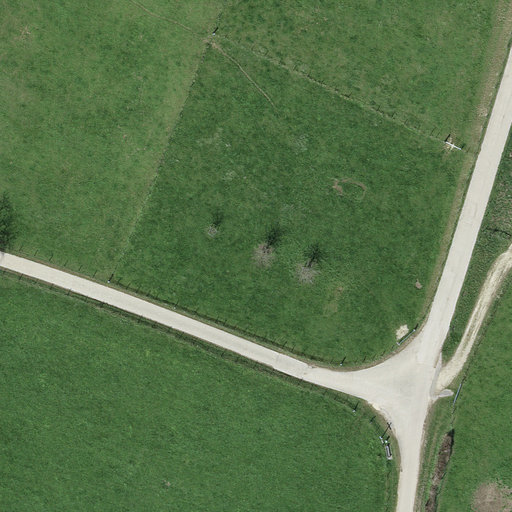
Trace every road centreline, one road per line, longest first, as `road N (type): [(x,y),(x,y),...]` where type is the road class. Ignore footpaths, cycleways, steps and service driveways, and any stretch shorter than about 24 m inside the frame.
road 1 (track): [(0,258),(314,375),(415,399),(452,370),(511,252)]
road 2 (unclassified): [(404,511),(415,399),(511,76)]
